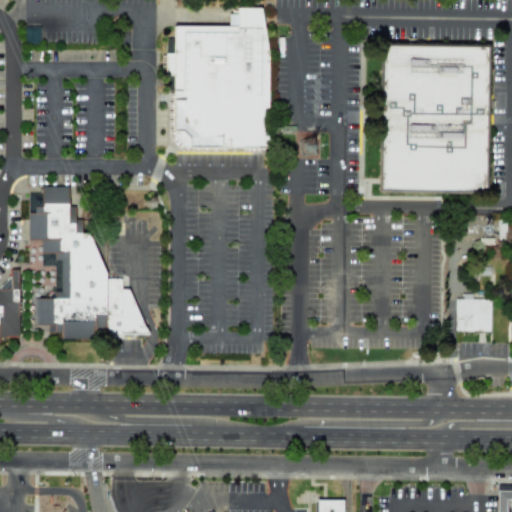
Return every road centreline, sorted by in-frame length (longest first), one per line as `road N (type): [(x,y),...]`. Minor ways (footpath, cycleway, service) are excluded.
road 1 (residential): [(0,458),(511,467)]
road 2 (primary): [(0,432),(511,438)]
road 3 (primary): [(511,409),(86,402)]
road 4 (residential): [(511,366),(268,380),(131,378)]
road 5 (residential): [(0,203),(14,153),(14,42),(0,17)]
road 6 (primary): [(290,435),(301,423),(417,424),(437,408)]
road 7 (primary): [(86,402),(119,419),(192,420),(230,434)]
road 8 (residential): [(11,166),(155,167)]
